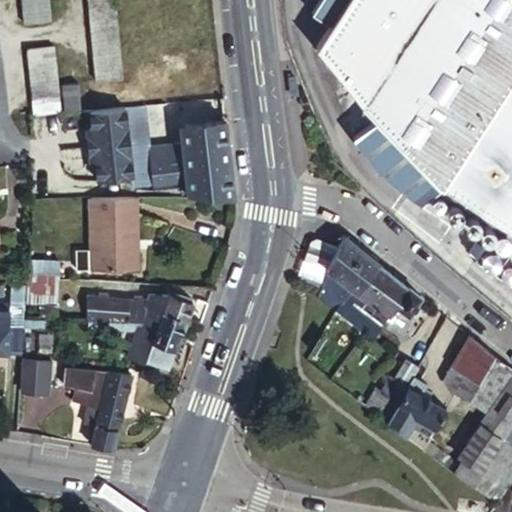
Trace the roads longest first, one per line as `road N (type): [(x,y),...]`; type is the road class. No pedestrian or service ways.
road 1 (tertiary): [(178,491),(262,275),(275,216),(273,179)]
road 2 (residential): [(511,339),(353,212),(273,179)]
road 3 (tertiary): [(273,179),(250,0)]
road 4 (residential): [(0,462),(178,491)]
